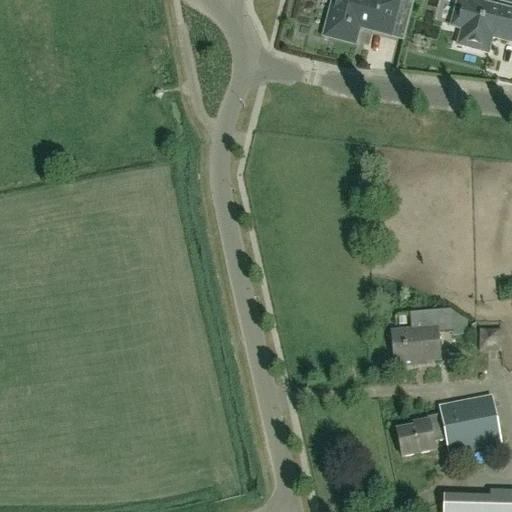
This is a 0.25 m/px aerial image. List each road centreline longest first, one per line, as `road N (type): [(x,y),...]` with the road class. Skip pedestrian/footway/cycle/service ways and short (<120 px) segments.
road 1 (residential): [(287,511),(216,165),(243,66)]
road 2 (residential): [(310,78),(511,107)]
